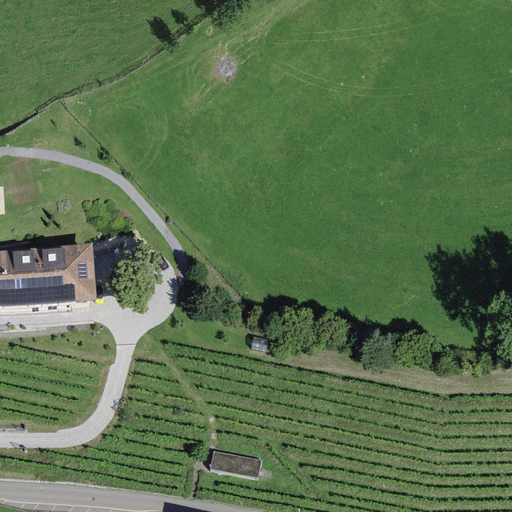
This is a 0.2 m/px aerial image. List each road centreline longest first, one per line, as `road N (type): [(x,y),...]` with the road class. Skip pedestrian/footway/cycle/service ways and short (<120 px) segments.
road 1 (residential): [(220,511),(0,490)]
road 2 (residential): [(0,440),(67,441),(88,431),(110,403),(125,320)]
road 3 (residential): [(125,320),(143,321),(158,308),(165,296),(160,268),(142,256),(110,267),(104,292),(113,312)]
